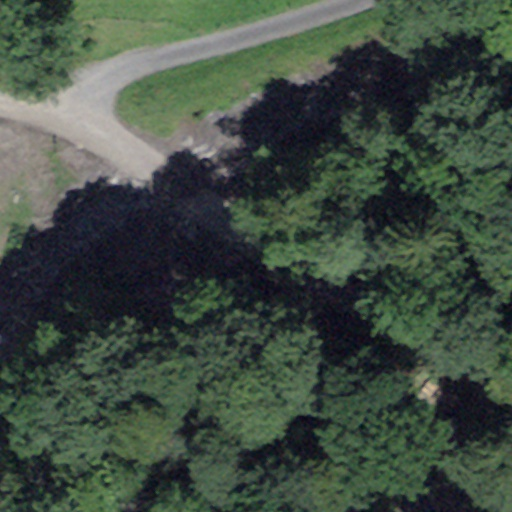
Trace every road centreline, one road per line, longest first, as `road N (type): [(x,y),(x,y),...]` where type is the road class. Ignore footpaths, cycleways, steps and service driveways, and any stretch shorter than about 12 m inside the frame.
road 1 (track): [(362,0),(113,71),(56,112)]
road 2 (track): [(363,371),(432,394),(511,402)]
